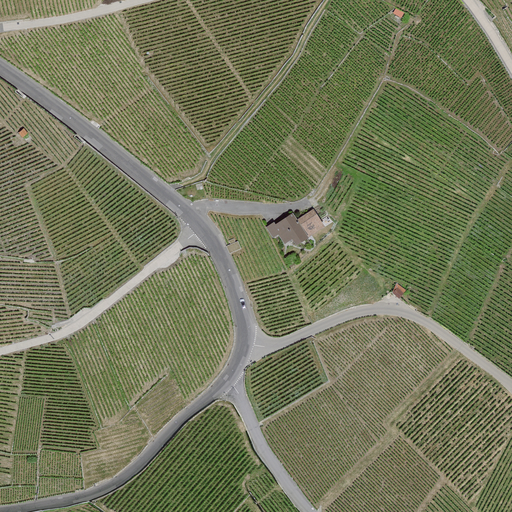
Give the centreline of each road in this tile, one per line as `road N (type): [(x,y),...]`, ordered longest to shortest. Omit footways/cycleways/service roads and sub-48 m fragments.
road 1 (unclassified): [(0,61),(203,224),(238,289),(246,343)]
road 2 (unclassified): [(246,343),(227,378),(129,471),(93,490),(0,507)]
road 3 (unclassified): [(511,389),(401,312),(355,313),(277,346),(246,343)]
road 4 (track): [(0,348),(81,320),(203,224)]
road 5 (track): [(227,378),(263,444),(316,511)]
road 6 (track): [(138,0),(0,27)]
road 7 (track): [(192,214),(208,201),(311,198)]
